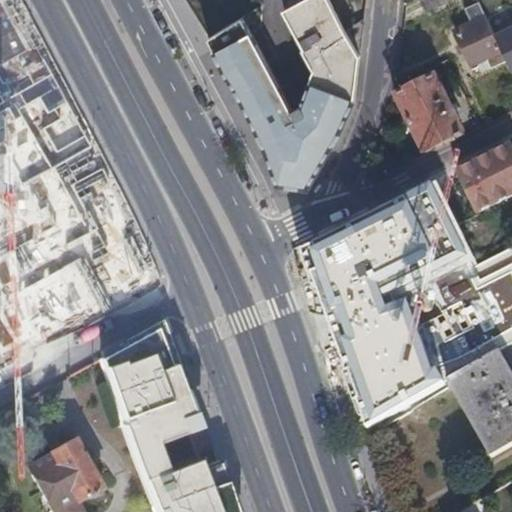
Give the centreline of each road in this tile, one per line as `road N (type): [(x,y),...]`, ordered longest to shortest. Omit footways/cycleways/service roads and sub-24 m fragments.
road 1 (primary): [(44,0),(188,292)]
road 2 (primary): [(261,250),(124,0)]
road 3 (primary): [(350,511),(261,250)]
road 4 (primary): [(188,292),(271,511)]
road 5 (residential): [(385,0),(336,213)]
road 6 (residential): [(188,292),(0,395)]
road 7 (residential): [(336,213),(511,123)]
